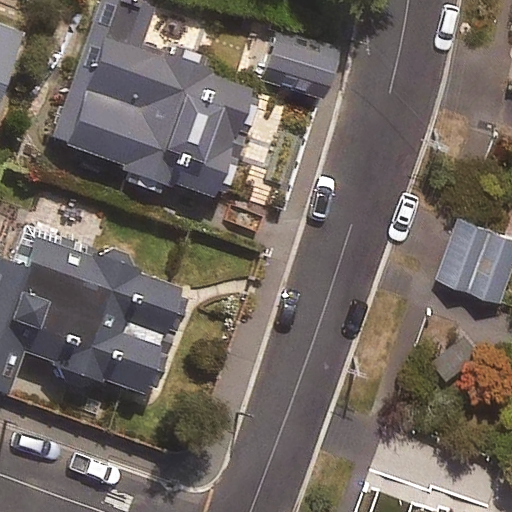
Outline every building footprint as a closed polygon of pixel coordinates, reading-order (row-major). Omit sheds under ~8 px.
[(0,79),(17,31),(0,25),(0,79)] [(89,59),(102,63),(94,89),(80,85),(61,144),(124,164),(120,177),(156,188),(159,179),(216,197),(251,88),(201,72),(203,66),(97,32),(89,59)] [(330,53),(276,38),(270,61),(323,76),(330,53)] [(511,265),(511,232),(458,213),(436,274),(501,297),(511,265)] [(178,285),(26,231),(15,263),(0,257),(0,389),(4,391),(18,351),(140,393),(178,285)]
